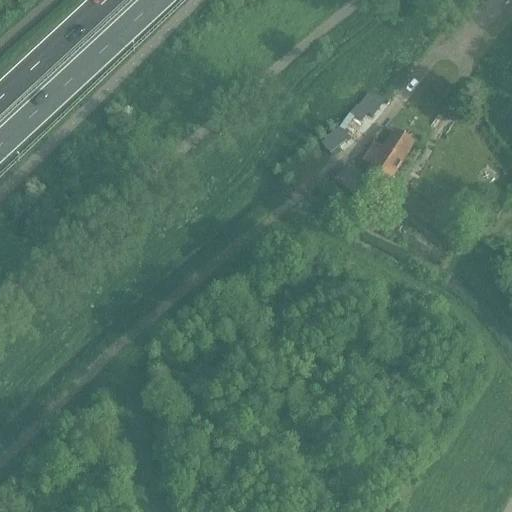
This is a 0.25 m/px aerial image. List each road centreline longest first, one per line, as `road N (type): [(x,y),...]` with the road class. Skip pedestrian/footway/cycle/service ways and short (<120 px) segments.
road 1 (primary): [(0,144),(156,0)]
road 2 (track): [(0,466),(135,331)]
road 3 (primary): [(101,0),(0,94)]
